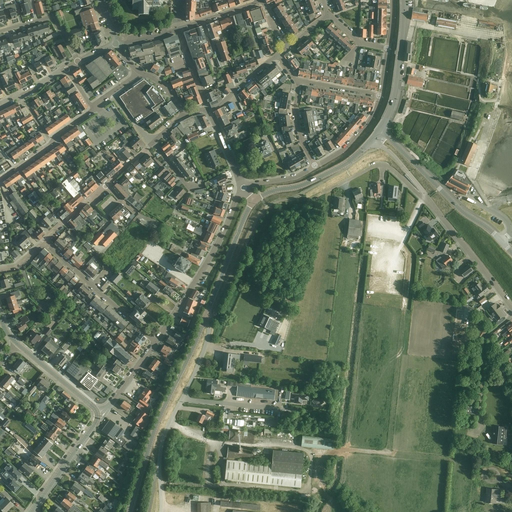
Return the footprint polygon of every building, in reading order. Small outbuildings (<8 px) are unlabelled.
[(24,16),(30,14),(29,10),(29,8),(32,7),(29,0),(26,0),(24,1),(25,4),(20,5),(24,16)] [(128,0),(128,2),(132,2),(132,4),(131,4),(131,5),(132,5),(132,9),(131,9),(131,10),(132,10),(132,11),(133,11),(133,10),(137,10),(138,10),(138,14),(137,14),(137,15),(138,15),(139,15),(147,15),(147,16),(148,16),(148,15),(149,15),(149,12),(152,12),(153,12),(153,11),(154,11),(154,7),(156,7),(156,5),(159,5),(159,6),(160,6),(160,5),(161,4),(162,5),(162,4),(162,3),(163,2),(164,2),(164,1),(163,1),(162,0),(128,0)] [(187,2),(186,12),(195,12),(195,9),(198,10),(202,9),(201,4),(204,4),(205,8),(206,8),(207,7),(210,7),(208,0),(198,3),(187,2)] [(222,11),(221,10),(218,0),(215,0),(216,1),(214,1),(215,4),(212,5),(215,13),(222,11)] [(218,0),(221,10),(228,8),(226,0),(225,0),(218,0)] [(306,11),(308,10),(316,7),(314,2),(303,6),(304,8),(305,8),(306,11)] [(276,14),(286,8),(289,6),(290,5),(289,3),(282,8),(280,5),(273,9),(276,14)] [(344,4),(337,7),(338,10),(336,11),(337,13),(346,10),(346,9),(350,8),(349,6),(345,7),(344,4)] [(80,14),(85,27),(85,29),(89,28),(89,27),(91,26),(92,31),(100,29),(93,9),(91,5),(74,11),(76,15),(80,14)] [(5,7),(5,8),(8,15),(10,14),(12,19),(17,18),(15,9),(12,10),(11,8),(9,8),(8,6),(5,7)] [(194,14),(195,12),(186,12),(186,20),(186,21),(189,21),(193,21),(193,20),(194,20),(194,19),(212,14),(210,7),(207,7),(206,8),(206,10),(196,13),(196,14),(194,14)] [(249,11),(255,27),(266,23),(264,17),(265,17),(265,16),(264,16),(261,7),(249,11)] [(315,13),(318,12),(316,7),(308,10),(309,12),(306,14),(307,16),(308,16),(310,21),(316,17),(315,13)] [(276,14),(279,18),(286,14),(284,12),(287,10),(286,8),(276,14)] [(426,22),(427,14),(419,13),(419,9),(413,8),(412,12),(411,20),(426,22)] [(249,11),(243,13),(245,20),(248,19),(251,27),(254,26),(249,11)] [(245,21),(243,21),(241,13),(235,15),(230,17),(232,26),(233,28),(239,27),(241,34),(248,32),(245,21)] [(279,18),(282,23),(292,16),(290,14),(288,16),(286,14),(279,18)] [(282,23),(285,27),(292,23),(292,22),(290,20),(293,18),(292,16),(282,23)] [(232,26),(230,17),(226,19),(225,20),(219,22),(222,29),(232,26)] [(457,22),(457,21),(437,18),(435,26),(455,29),(456,22),(457,22)] [(231,60),(218,21),(206,25),(211,40),(217,38),(218,40),(215,40),(223,62),(231,60)] [(292,23),(285,27),(288,31),(300,24),(298,22),(294,25),(292,22),(292,23)] [(296,29),(299,27),(303,24),(302,22),(300,24),(288,31),(291,36),(298,31),(296,29)] [(326,32),(329,34),(334,29),(331,27),(333,25),(331,23),(329,26),(324,30),(324,31),(322,33),(324,35),(326,32)] [(37,26),(32,28),(34,36),(37,35),(38,37),(40,36),(37,26)] [(197,37),(199,43),(201,49),(203,52),(204,57),(205,57),(206,58),(214,56),(213,52),(210,53),(202,27),(196,29),(198,37),(197,37)] [(80,28),(68,32),(71,40),(83,36),(80,28)] [(189,31),(193,42),(194,45),(199,43),(197,37),(195,29),(189,31)] [(328,39),(330,41),(339,31),(338,29),(336,31),(334,29),(329,34),(331,36),(328,39)] [(385,35),(385,29),(369,29),(368,38),(373,38),(373,31),(377,31),(377,35),(385,35)] [(360,30),(359,38),(361,38),(363,38),(364,38),(366,38),(368,38),(369,32),(367,32),(367,30),(360,30)] [(27,31),(22,33),(24,41),(27,40),(28,41),(29,42),(30,41),(30,39),(29,38),(27,31)] [(94,36),(96,41),(104,37),(101,31),(93,34),(93,33),(87,35),(89,38),(92,37),(92,36),(94,36)] [(193,42),(189,31),(185,32),(184,33),(184,34),(187,43),(190,42),(190,43),(193,42)] [(263,34),(261,31),(256,33),(257,36),(259,36),(262,47),(264,46),(265,48),(263,49),(266,54),(268,53),(269,55),(273,53),(270,46),(270,45),(267,36),(262,38),(261,35),(263,34)] [(339,31),(330,41),(331,42),(334,40),(336,42),(341,36),(339,34),(341,32),(339,31)] [(13,43),(11,44),(13,51),(13,52),(16,51),(15,49),(21,47),(20,46),(20,45),(19,43),(17,34),(11,36),(13,43)] [(171,37),(163,40),(170,59),(183,54),(177,36),(177,35),(176,36),(176,37),(175,37),(171,38),(171,37)] [(336,47),(337,48),(347,38),(346,37),(344,38),(341,36),(336,42),(339,44),(336,47)] [(94,49),(106,42),(104,37),(96,41),(97,43),(95,44),(95,45),(92,46),(94,49)] [(307,40),(305,42),(310,48),(312,46),(315,49),(316,48),(314,45),(307,37),(306,39),(307,40)] [(347,38),(337,48),(339,50),(342,47),(344,49),(349,43),(347,41),(349,40),(347,38)] [(7,52),(13,51),(11,44),(8,44),(6,40),(1,41),(3,50),(6,49),(7,52)] [(152,43),(154,53),(156,60),(162,59),(161,56),(165,56),(164,51),(165,51),(164,47),(163,47),(163,43),(161,44),(161,41),(152,43)] [(410,62),(411,52),(412,42),(406,41),(405,51),(405,54),(404,62),(410,62)] [(190,42),(187,43),(191,53),(201,49),(199,43),(194,45),(193,42),(190,43),(190,42)] [(307,50),(310,48),(305,42),(302,45),(301,43),(299,44),(308,55),(310,53),(307,50)] [(152,43),(146,44),(128,48),(131,59),(139,57),(140,64),(144,63),(144,65),(150,63),(151,63),(154,62),(152,54),(154,53),(152,43)] [(349,43),(344,49),(346,51),(344,54),(345,56),(348,53),(355,46),(353,44),(352,46),(349,43)] [(308,55),(299,44),(298,45),(299,47),(296,50),(301,55),(304,53),(306,56),(308,55)] [(64,51),(61,45),(56,48),(55,46),(52,48),(57,58),(59,57),(61,60),(66,57),(64,52),(64,51)] [(261,50),(255,52),(258,60),(263,58),(261,50)] [(93,76),(87,80),(87,81),(93,89),(92,89),(93,89),(101,84),(100,83),(112,73),(121,64),(120,61),(120,62),(115,57),(116,57),(115,56),(111,51),(108,53),(105,56),(104,55),(101,57),(101,56),(85,67),(93,76)] [(38,53),(40,57),(44,64),(46,63),(49,67),(54,64),(50,56),(47,58),(45,54),(42,55),(40,52),(38,53)] [(204,57),(203,52),(192,56),(194,61),(201,58),(204,57)] [(370,58),(369,62),(379,63),(380,58),(375,57),(376,53),(368,52),(367,58),(370,58)] [(42,65),(44,64),(40,57),(34,60),(37,64),(34,65),(39,73),(44,70),(42,65)] [(201,58),(194,61),(196,66),(203,63),(204,62),(207,61),(205,57),(204,57),(201,58)] [(299,64),(299,63),(295,59),(293,60),(288,63),(293,70),(299,67),(299,64)] [(300,69),(298,77),(304,78),(306,65),(307,63),(307,61),(305,60),(304,65),(303,70),(300,69)] [(154,64),(150,70),(155,74),(157,72),(160,74),(164,68),(161,65),(162,63),(160,62),(159,64),(157,63),(155,65),(154,64)] [(378,69),(379,63),(369,62),(369,65),(366,65),(365,71),(372,72),(373,68),(378,69)] [(128,71),(121,64),(112,73),(118,82),(127,76),(127,75),(128,71)] [(273,65),(269,69),(275,77),(282,71),(277,65),(275,67),(273,65)] [(311,79),(316,80),(319,67),(316,66),(315,72),(312,71),(311,79)] [(79,67),(71,72),(74,77),(77,75),(78,76),(79,75),(81,78),(84,76),(82,72),(79,67)] [(170,67),(164,69),(166,75),(172,73),(170,67)] [(235,69),(236,72),(232,73),(234,79),(238,78),(238,76),(242,74),(240,67),(235,69)] [(14,76),(10,68),(7,70),(9,73),(3,76),(1,73),(0,73),(0,79),(2,84),(1,84),(5,92),(17,87),(12,77),(14,76)] [(413,77),(413,75),(414,69),(410,68),(408,74),(409,74),(407,83),(422,87),(423,79),(413,77)] [(23,75),(26,82),(32,79),(27,69),(24,71),(23,69),(21,70),(23,75)] [(271,80),(275,77),(269,69),(265,72),(271,80)] [(26,82),(23,75),(20,76),(17,70),(14,72),(20,85),(26,82)] [(181,79),(191,75),(189,70),(182,73),(182,71),(176,74),(177,77),(178,77),(179,79),(181,79)] [(265,72),(261,76),(267,83),(271,80),(265,72)] [(208,76),(200,79),(203,87),(213,83),(211,78),(213,77),(212,74),(208,76)] [(379,75),(374,74),(374,76),(371,90),(377,91),(378,83),(375,83),(376,77),(378,78),(379,75)] [(62,83),(56,87),(58,90),(59,89),(63,86),(70,81),(67,77),(67,76),(66,76),(60,81),(62,83)] [(179,79),(171,82),(173,89),(174,89),(179,87),(180,87),(180,86),(184,85),(185,84),(193,81),(192,76),(181,80),(180,79),(179,79)] [(261,89),(267,83),(261,76),(257,79),(258,81),(256,83),(261,89)] [(80,85),(87,80),(85,77),(78,81),(80,85)] [(130,89),(130,90),(139,84),(140,82),(142,81),(144,80),(151,87),(152,86),(143,79),(142,79),(130,87),(130,88),(130,89)] [(144,119),(155,111),(161,107),(166,103),(164,100),(164,99),(165,98),(156,90),(153,88),(154,88),(153,87),(152,86),(151,87),(144,80),(142,81),(119,97),(124,104),(123,104),(125,106),(125,107),(127,109),(129,111),(128,111),(129,112),(129,113),(130,114),(132,116),(132,117),(134,119),(134,120),(136,122),(137,124),(139,122),(144,119)] [(70,81),(63,86),(65,88),(65,89),(69,95),(76,90),(70,81)] [(187,90),(196,86),(193,81),(185,84),(187,90)] [(249,85),(246,88),(251,94),(252,92),(255,96),(259,94),(255,90),(258,88),(253,82),(249,85)] [(495,94),(496,86),(487,84),(485,92),(495,94)] [(174,89),(179,97),(183,95),(182,94),(179,87),(174,89)] [(186,101),(199,96),(196,87),(188,90),(190,94),(191,94),(191,95),(189,96),(187,92),(182,94),(183,95),(184,97),(186,101)] [(309,103),(311,96),(312,88),(306,87),(306,89),(303,88),(302,96),(305,96),(305,95),(308,95),(308,96),(307,99),(306,99),(306,102),(309,103)] [(243,89),(238,93),(244,100),(246,98),(248,100),(250,99),(248,97),(249,97),(248,96),(249,96),(243,89)] [(278,92),(278,97),(281,98),(291,99),(292,94),(290,94),(290,91),(283,89),(282,89),(282,93),(278,92)] [(46,93),(51,100),(56,96),(53,92),(51,94),(49,91),(46,93)] [(73,101),(80,96),(78,93),(77,91),(70,96),(73,101)] [(212,107),(214,106),(222,99),(219,96),(221,95),(218,91),(216,93),(215,91),(205,94),(208,103),(210,103),(211,105),(212,107)] [(331,107),(327,106),(327,109),(331,110),(331,109),(333,110),(335,100),(336,92),(331,91),(329,99),(333,100),(333,101),(332,100),(331,107)] [(48,101),(51,100),(46,93),(43,95),(45,98),(43,99),(46,103),(45,104),(48,109),(52,107),(48,101)] [(77,104),(83,100),(80,96),(73,101),(75,103),(76,102),(77,104)] [(199,96),(186,101),(186,102),(187,107),(195,104),(196,106),(202,103),(199,96)] [(369,98),(360,97),(359,104),(363,105),(362,108),(367,108),(369,98)] [(46,111),(48,109),(45,104),(44,104),(41,100),(40,101),(38,99),(34,101),(31,103),(33,106),(31,107),(33,111),(32,111),(36,117),(37,117),(38,119),(42,116),(41,114),(39,115),(37,112),(36,112),(35,110),(39,108),(42,105),(46,111)] [(404,115),(409,101),(403,99),(398,113),(404,115)] [(83,100),(77,104),(79,106),(78,107),(79,109),(86,104),(83,100)] [(162,108),(161,107),(155,111),(157,115),(147,122),(149,126),(149,127),(151,130),(163,121),(160,118),(166,114),(169,118),(178,111),(171,101),(162,108)] [(18,103),(12,106),(16,113),(19,111),(20,113),(22,112),(25,118),(21,120),(23,125),(33,119),(30,114),(29,113),(30,113),(26,107),(21,110),(18,103)] [(289,110),(290,105),(280,103),(278,113),(286,113),(287,110),(289,110)] [(86,104),(79,109),(82,114),(86,111),(85,110),(88,107),(86,104)] [(12,106),(7,109),(10,115),(16,113),(12,106)] [(217,118),(222,127),(230,123),(229,122),(226,115),(225,114),(226,113),(223,107),(220,109),(214,112),(217,118)] [(302,113),(303,118),(313,116),(317,115),(316,109),(311,108),(304,109),(304,112),(302,113)] [(2,112),(5,118),(6,121),(12,118),(10,115),(7,109),(2,112)] [(62,113),(59,109),(56,111),(59,115),(65,124),(71,120),(67,114),(62,117),(62,116),(62,115),(61,113),(62,113)] [(59,120),(56,122),(60,127),(65,124),(59,115),(56,111),(54,112),(59,120)] [(352,121),(359,126),(366,118),(368,116),(363,111),(361,114),(360,112),(356,116),(352,121)] [(463,120),(464,114),(452,112),(451,117),(463,120)] [(278,113),(280,122),(289,121),(289,115),(287,116),(286,113),(278,113)] [(485,113),(481,124),(487,126),(491,115),(489,115),(485,113)] [(180,123),(180,124),(177,127),(180,131),(181,132),(184,135),(184,136),(186,134),(186,135),(190,142),(199,138),(196,132),(192,134),(188,126),(195,123),(197,127),(201,126),(203,129),(210,126),(206,116),(203,114),(192,116),(180,123)] [(48,122),(55,131),(60,127),(56,122),(52,125),(51,124),(52,123),(52,122),(47,116),(45,118),(48,122)] [(339,118),(348,126),(354,131),(359,126),(352,121),(350,124),(341,116),(339,118)] [(241,121),(239,118),(231,122),(231,123),(232,125),(224,128),(229,138),(234,136),(235,138),(234,138),(236,142),(246,137),(244,130),(238,133),(237,130),(236,131),(234,127),(239,125),(238,122),(241,121)] [(290,126),(289,121),(280,122),(281,131),(289,129),(288,127),(290,126)] [(49,135),(55,131),(48,122),(47,123),(48,126),(49,125),(50,126),(45,129),(49,135)] [(345,142),(350,137),(343,131),(341,134),(336,130),(335,131),(332,128),(335,126),(332,124),(329,127),(331,129),(339,136),(345,142)] [(343,131),(350,137),(354,131),(348,126),(347,126),(345,124),(341,129),(343,131)] [(76,127),(71,131),(79,141),(81,139),(78,136),(81,134),(76,127)] [(174,136),(180,131),(177,127),(171,132),(172,134),(174,136)] [(316,135),(315,127),(305,129),(306,134),(308,134),(309,137),(316,135)] [(289,132),(289,129),(281,131),(284,140),(293,137),(291,132),(289,132)] [(35,131),(32,133),(34,136),(39,142),(44,139),(39,132),(37,133),(35,131)] [(79,141),(71,131),(66,134),(71,141),(75,138),(76,139),(75,139),(75,140),(76,142),(78,141),(79,141)] [(330,136),(326,131),(323,132),(327,138),(325,138),(328,142),(325,144),(329,151),(334,148),(329,140),(332,138),(334,141),(330,136)] [(39,142),(34,136),(32,133),(30,135),(31,137),(29,139),(30,141),(34,146),(39,142)] [(68,143),(71,141),(66,134),(61,138),(66,144),(69,149),(71,147),(68,143)] [(164,151),(176,142),(178,141),(174,136),(172,134),(169,137),(173,142),(172,143),(169,145),(168,142),(161,147),(164,151)] [(330,136),(334,141),(340,147),(345,142),(339,136),(336,139),(332,134),(330,136)] [(123,142),(125,144),(129,149),(132,147),(135,150),(138,147),(140,145),(143,143),(137,137),(129,144),(125,139),(123,142)] [(284,140),(281,141),(283,146),(285,145),(286,148),(291,147),(294,146),(294,145),(293,143),(295,142),(293,137),(284,140)] [(314,149),(319,157),(325,154),(322,149),(323,149),(320,145),(323,143),(320,138),(317,140),(318,141),(315,142),(317,146),(318,145),(319,147),(314,149)] [(34,146),(30,141),(27,143),(26,142),(24,143),(29,149),(34,146)] [(180,145),(178,141),(176,142),(164,151),(168,157),(171,154),(173,156),(179,152),(177,149),(174,152),(172,150),(177,146),(178,146),(178,147),(180,145)] [(270,152),(271,152),(266,141),(256,146),(261,157),(262,156),(263,159),(271,155),(270,152)] [(477,145),(471,142),(470,145),(462,163),(468,166),(471,160),(477,147),(477,145)] [(24,153),(29,149),(24,143),(23,143),(24,145),(21,147),(24,153)] [(62,144),(57,147),(61,154),(66,150),(62,144)] [(129,149),(125,144),(122,146),(125,150),(119,156),(125,162),(131,156),(127,151),(129,149)] [(13,147),(19,156),(24,153),(21,147),(18,149),(16,146),(13,147)] [(8,151),(5,153),(6,156),(10,161),(13,158),(14,160),(19,156),(15,149),(13,147),(8,151)] [(61,154),(57,147),(52,151),(62,165),(64,163),(58,156),(61,154)] [(205,154),(212,169),(220,165),(215,156),(216,155),(214,150),(205,154)] [(59,166),(62,165),(52,151),(47,154),(51,160),(56,157),(60,162),(57,164),(59,166)] [(295,156),(300,165),(305,162),(304,161),(307,159),(303,152),(295,156)] [(51,160),(47,154),(42,158),(47,164),(51,160)] [(153,162),(159,168),(162,165),(155,157),(152,160),(147,154),(140,160),(146,168),(153,162)] [(176,160),(172,162),(174,164),(173,164),(175,167),(182,161),(184,160),(179,154),(174,157),(176,160)] [(291,159),(296,168),(300,165),(295,156),(291,159)] [(42,158),(37,161),(42,167),(47,164),(42,158)] [(112,159),(120,169),(123,166),(118,160),(115,162),(115,161),(115,160),(113,158),(112,159)] [(114,163),(111,166),(117,172),(120,169),(112,159),(111,160),(110,161),(112,163),(113,163),(114,163)] [(296,168),(291,159),(283,164),(287,170),(290,169),(291,171),(296,168)] [(37,171),(42,167),(37,161),(32,165),(37,171)] [(132,165),(138,171),(140,169),(140,170),(141,169),(144,173),(147,170),(142,165),(141,166),(137,161),(132,165)] [(178,169),(179,170),(185,166),(182,161),(175,167),(177,169),(178,169)] [(180,172),(182,175),(188,170),(190,168),(187,164),(185,166),(179,170),(180,172)] [(32,165),(27,168),(35,179),(37,178),(36,176),(34,173),(37,171),(32,165)] [(117,172),(111,166),(104,172),(109,179),(117,172)] [(132,166),(127,169),(133,176),(135,175),(140,180),(142,178),(138,173),(138,172),(132,166)] [(159,180),(162,177),(167,171),(163,166),(157,173),(159,176),(157,178),(159,180)] [(35,180),(35,179),(27,168),(22,172),(27,178),(31,174),(35,180)] [(129,180),(133,176),(127,169),(123,173),(129,180)] [(192,174),(188,170),(182,175),(184,178),(184,177),(185,179),(192,174)] [(452,177),(446,185),(447,185),(466,195),(471,186),(470,185),(471,183),(467,177),(465,174),(465,173),(458,170),(453,176),(452,177)] [(162,186),(171,175),(167,171),(162,177),(164,179),(160,183),(159,182),(154,188),(157,191),(159,189),(160,188),(162,186)] [(18,172),(13,176),(16,181),(18,180),(21,178),(19,174),(18,172)] [(108,179),(104,174),(104,175),(101,172),(98,174),(96,176),(99,179),(103,184),(108,179)] [(85,181),(85,182),(93,191),(98,187),(95,182),(96,181),(92,178),(93,177),(91,175),(85,181)] [(168,183),(170,185),(172,187),(175,183),(173,181),(175,179),(171,175),(162,186),(163,188),(164,188),(168,183)] [(214,188),(217,188),(225,186),(227,186),(225,182),(228,181),(225,175),(216,179),(218,183),(213,186),(214,188)] [(16,184),(18,183),(13,176),(8,179),(12,185),(15,182),(16,184)] [(124,177),(119,182),(126,189),(129,189),(128,189),(128,187),(131,185),(124,177)] [(9,186),(13,193),(14,193),(15,192),(16,191),(12,185),(8,179),(3,183),(7,188),(9,186)] [(70,182),(74,187),(78,192),(81,189),(77,185),(78,184),(74,179),(70,182)] [(74,188),(74,187),(70,182),(70,183),(67,180),(62,184),(74,198),(79,203),(84,199),(74,188)] [(87,197),(93,191),(85,182),(82,185),(85,188),(81,191),(87,197)] [(118,195),(126,189),(119,182),(120,183),(118,185),(117,183),(112,188),(118,195)] [(380,196),(384,196),(383,186),(380,186),(380,184),(373,184),(373,190),(372,190),(372,196),(375,196),(375,194),(380,193),(380,196)] [(225,186),(217,188),(218,192),(215,199),(228,203),(230,196),(226,195),(226,193),(225,186)] [(389,186),(388,197),(396,198),(396,195),(399,195),(399,191),(397,190),(397,187),(389,186)] [(179,200),(186,192),(180,187),(175,192),(172,190),(167,196),(172,200),(174,196),(179,200)] [(41,198),(45,195),(40,189),(36,192),(41,198)] [(129,189),(126,189),(118,195),(123,201),(130,194),(128,191),(128,189),(129,189)] [(360,189),(352,193),(356,200),(354,200),(356,203),(360,201),(361,204),(365,203),(360,191),(361,191),(360,189)] [(29,211),(15,192),(14,193),(13,193),(9,196),(13,201),(10,203),(15,211),(18,209),(22,215),(29,211)] [(33,205),(40,199),(36,194),(29,199),(33,205)] [(64,208),(70,214),(74,210),(68,203),(65,206),(64,205),(65,204),(62,201),(63,200),(61,198),(58,201),(64,208)] [(74,208),(79,203),(74,198),(69,203),(74,208)] [(338,213),(345,214),(345,207),(342,206),(343,199),(335,198),(334,209),(338,210),(338,213)] [(218,207),(218,208),(225,210),(227,204),(216,200),(215,203),(219,204),(218,208),(218,207)] [(88,204),(83,208),(93,219),(98,214),(95,210),(94,211),(88,204)] [(127,210),(121,204),(117,207),(124,216),(125,217),(129,213),(127,210)] [(223,217),(225,210),(218,208),(208,205),(207,207),(213,209),(213,210),(214,210),(213,214),(223,217)] [(123,217),(124,216),(117,207),(113,211),(120,219),(122,217),(123,217)] [(63,220),(70,214),(64,208),(58,214),(63,220)] [(97,224),(93,219),(83,208),(79,213),(84,219),(87,217),(92,222),(91,223),(94,226),(97,224)] [(38,217),(31,210),(28,213),(34,220),(38,217)] [(120,220),(120,219),(113,211),(109,215),(115,221),(117,219),(118,221),(120,220)] [(46,216),(45,217),(51,224),(52,223),(51,223),(55,220),(49,213),(46,216)] [(87,223),(78,213),(68,223),(74,230),(78,226),(77,225),(79,223),(79,222),(80,222),(82,224),(84,226),(85,225),(87,223)] [(212,222),(212,223),(219,225),(222,220),(214,216),(209,215),(208,214),(207,216),(213,219),(211,222),(212,222)] [(45,219),(41,223),(47,230),(52,226),(52,225),(46,218),(45,219)] [(358,240),(360,221),(349,220),(347,238),(358,240)] [(169,234),(170,232),(172,228),(172,226),(169,225),(163,222),(160,229),(165,231),(164,232),(169,234)] [(215,235),(219,225),(212,223),(210,222),(208,225),(210,226),(208,229),(201,226),(200,228),(201,229),(215,235)] [(100,242),(106,247),(117,235),(116,235),(119,230),(112,224),(106,231),(105,230),(101,234),(99,232),(93,239),(91,240),(91,241),(96,246),(100,242)] [(425,235),(430,241),(438,235),(434,229),(431,230),(430,229),(431,228),(428,224),(422,230),(424,233),(425,233),(426,235),(425,235)] [(32,227),(27,231),(33,237),(35,235),(40,240),(46,235),(41,228),(36,232),(32,227)] [(79,236),(86,231),(82,227),(79,229),(78,227),(74,230),(79,236)] [(158,231),(151,227),(149,231),(156,235),(158,231)] [(197,227),(194,232),(205,238),(204,240),(210,243),(215,235),(201,229),(200,228),(197,227)] [(23,237),(21,239),(27,246),(32,242),(28,238),(30,236),(25,230),(21,234),(23,237)] [(54,243),(58,247),(63,241),(59,238),(54,243)] [(446,253),(450,245),(444,243),(446,240),(442,238),(438,248),(441,250),(441,251),(446,253)] [(23,250),(27,246),(21,239),(19,241),(17,239),(13,243),(17,247),(20,245),(23,250)] [(65,239),(63,241),(58,247),(61,251),(68,243),(66,242),(66,241),(65,239)] [(191,244),(192,245),(194,246),(206,251),(209,245),(201,241),(199,245),(196,244),(196,243),(192,241),(191,244)] [(72,244),(68,248),(68,249),(66,247),(62,252),(64,254),(63,255),(68,259),(73,253),(69,250),(73,246),(74,246),(76,244),(74,242),(72,244)] [(192,251),(195,253),(203,256),(204,254),(206,251),(194,246),(185,242),(184,244),(193,249),(192,251)] [(172,245),(170,250),(198,265),(202,258),(192,252),(190,254),(172,245)] [(437,248),(430,245),(428,250),(434,253),(437,248)] [(16,249),(11,254),(15,259),(20,254),(16,249)] [(42,259),(48,253),(43,249),(36,256),(37,257),(34,259),(36,261),(40,257),(42,259)] [(0,252),(0,261),(2,261),(4,261),(3,257),(10,256),(9,251),(3,252),(0,252)] [(82,255),(80,253),(78,256),(79,257),(78,258),(74,255),(70,260),(78,268),(83,263),(79,259),(82,255)] [(40,268),(37,266),(36,268),(38,270),(41,272),(46,266),(53,258),(49,254),(44,259),(47,262),(44,265),(44,264),(40,268)] [(174,259),(172,262),(173,263),(172,265),(174,266),(174,267),(184,273),(191,263),(181,256),(177,262),(174,259)] [(446,266),(453,261),(449,256),(443,260),(441,257),(438,260),(444,268),(446,266)] [(54,271),(57,273),(57,272),(63,266),(59,262),(58,262),(54,258),(46,267),(53,272),(54,271)] [(89,266),(84,271),(92,278),(98,272),(95,270),(97,268),(92,263),(93,261),(91,259),(87,264),(89,266)] [(465,278),(474,271),(469,265),(460,272),(465,278)] [(62,277),(63,277),(69,270),(64,266),(59,272),(62,276),(62,277)] [(74,275),(69,270),(63,277),(68,281),(74,275)] [(60,275),(57,272),(57,273),(51,279),(54,281),(60,275)] [(116,273),(110,279),(110,280),(112,281),(116,285),(122,278),(116,273)] [(168,284),(175,288),(179,282),(175,280),(176,277),(168,273),(165,277),(170,280),(168,284)] [(75,276),(68,284),(72,287),(79,280),(75,276)] [(3,288),(13,285),(12,282),(9,283),(7,279),(0,281),(3,288)] [(110,280),(102,289),(105,292),(110,286),(108,285),(112,281),(110,280)] [(163,290),(170,296),(174,291),(167,285),(161,280),(159,283),(165,288),(163,290)] [(142,282),(140,284),(146,289),(147,287),(155,295),(160,290),(151,282),(147,286),(142,282)] [(479,283),(472,289),(476,294),(478,293),(480,296),(477,298),(478,300),(481,297),(483,295),(489,291),(485,286),(483,288),(479,283)] [(78,293),(81,295),(88,288),(83,284),(80,287),(77,285),(72,291),(77,295),(78,293)] [(92,292),(88,288),(81,295),(84,298),(82,300),(86,304),(91,298),(89,295),(92,292)] [(201,293),(200,292),(195,289),(192,296),(196,298),(198,299),(201,293)] [(6,298),(8,305),(16,302),(15,298),(17,298),(16,296),(20,295),(18,291),(10,293),(11,296),(6,298)] [(48,301),(53,296),(48,292),(43,297),(48,301)] [(142,294),(137,300),(136,302),(144,309),(150,301),(142,294)] [(478,300),(481,304),(487,299),(484,295),(481,297),(478,300)] [(90,303),(94,306),(100,300),(95,297),(90,303)] [(184,312),(192,315),(198,302),(190,299),(184,312)] [(19,308),(17,305),(17,304),(18,303),(18,304),(19,304),(22,303),(22,300),(16,302),(8,305),(10,311),(12,310),(13,313),(21,311),(20,308),(19,308)] [(104,304),(100,300),(94,306),(98,310),(104,304)] [(135,309),(135,310),(139,313),(138,314),(140,316),(140,315),(143,318),(146,314),(145,313),(145,312),(144,311),(144,312),(142,310),(140,309),(140,308),(139,307),(137,305),(138,304),(135,301),(133,300),(131,301),(131,302),(136,307),(135,309)] [(488,309),(492,313),(489,315),(493,319),(495,318),(497,321),(505,316),(501,310),(502,309),(499,305),(497,306),(495,303),(488,309)] [(100,316),(101,315),(103,312),(107,307),(104,304),(98,310),(100,312),(98,314),(100,316)] [(108,306),(107,307),(103,312),(101,315),(105,318),(112,310),(108,306)] [(109,321),(111,319),(116,313),(112,310),(105,318),(109,321)] [(134,311),(135,312),(131,316),(132,318),(133,319),(137,322),(136,322),(138,323),(140,324),(143,320),(142,319),(143,318),(140,315),(140,316),(138,314),(139,313),(135,310),(134,311)] [(457,310),(455,325),(462,325),(464,310),(457,310)] [(112,326),(115,323),(120,317),(116,313),(111,319),(113,321),(110,324),(112,326)] [(20,332),(27,327),(25,324),(29,321),(26,315),(20,319),(22,322),(16,326),(20,332)] [(271,331),(276,322),(271,320),(272,319),(263,315),(258,324),(267,328),(267,329),(271,331)] [(124,321),(120,317),(115,323),(116,325),(114,327),(116,329),(118,326),(119,327),(124,321)] [(180,323),(188,326),(190,320),(183,317),(180,323)] [(86,332),(94,324),(89,319),(81,328),(86,332)] [(128,324),(124,321),(119,327),(121,328),(119,330),(119,331),(120,333),(128,324)] [(505,336),(511,331),(511,323),(507,327),(509,330),(508,331),(507,331),(502,335),(504,337),(505,336)] [(136,337),(137,337),(144,343),(144,342),(145,343),(147,341),(146,340),(147,339),(140,334),(141,333),(138,330),(135,328),(131,332),(134,334),(136,331),(138,333),(137,335),(136,337)] [(478,335),(483,338),(487,331),(482,328),(478,335)] [(31,336),(28,339),(34,344),(37,341),(38,342),(43,336),(41,334),(39,336),(34,332),(32,331),(29,334),(31,336)] [(126,352),(123,350),(124,349),(123,349),(121,347),(120,347),(121,347),(120,346),(114,341),(114,340),(114,341),(113,340),(113,341),(110,338),(111,338),(110,338),(107,335),(102,332),(96,339),(100,343),(103,345),(103,346),(104,346),(106,348),(106,349),(107,349),(108,350),(108,351),(107,351),(112,355),(113,355),(114,355),(116,357),(117,358),(117,357),(119,359),(119,360),(120,360),(126,365),(126,364),(127,363),(128,363),(131,360),(130,360),(132,358),(132,357),(131,357),(129,355),(129,354),(129,355),(126,352),(127,352),(126,352)] [(170,336),(168,339),(168,338),(166,341),(167,341),(167,342),(173,346),(175,347),(177,344),(179,345),(181,341),(182,341),(183,338),(180,337),(181,334),(177,332),(174,336),(175,336),(174,338),(173,338),(170,336)] [(134,340),(141,346),(144,343),(137,337),(136,339),(132,336),(132,335),(129,333),(127,335),(134,340)] [(120,344),(125,339),(120,335),(115,340),(120,344)] [(51,356),(56,349),(48,343),(51,339),(48,337),(44,341),(47,344),(41,350),(47,354),(47,353),(51,356)] [(135,353),(141,346),(134,340),(131,344),(132,345),(129,349),(135,353)] [(164,345),(161,351),(165,353),(163,355),(167,357),(170,351),(174,353),(176,350),(173,348),(173,349),(169,347),(168,347),(164,345)] [(56,362),(61,366),(67,360),(64,357),(66,355),(63,353),(56,362)] [(223,368),(230,369),(232,358),(239,359),(240,355),(225,353),(223,368)] [(156,358),(152,363),(162,370),(164,368),(161,366),(162,364),(160,362),(161,362),(156,358)] [(25,363),(20,359),(15,365),(14,364),(11,368),(17,373),(19,371),(20,372),(27,365),(26,364),(25,363)] [(171,362),(166,359),(164,362),(173,368),(176,364),(172,361),(171,362)] [(106,368),(95,360),(94,360),(94,361),(94,363),(99,366),(94,373),(99,377),(106,368)] [(112,367),(104,361),(102,363),(110,369),(111,368),(118,374),(121,370),(122,371),(125,367),(120,363),(121,363),(117,360),(112,367)] [(91,374),(80,366),(74,362),(67,371),(84,385),(83,386),(90,392),(94,386),(94,385),(98,379),(91,374)] [(155,373),(157,370),(161,372),(162,370),(152,363),(149,367),(154,371),(153,371),(155,373)] [(81,364),(80,366),(91,374),(93,372),(85,366),(84,366),(81,364)] [(147,370),(143,375),(149,379),(151,377),(154,379),(156,380),(158,378),(157,377),(158,375),(153,372),(151,374),(147,370)] [(8,374),(4,379),(10,384),(14,379),(8,374)] [(6,389),(10,384),(4,379),(0,384),(6,389)] [(37,386),(45,392),(50,385),(46,382),(45,382),(42,380),(37,386)] [(224,392),(225,388),(220,388),(220,386),(217,385),(217,381),(207,380),(207,386),(207,393),(214,394),(214,391),(224,392)] [(160,394),(162,389),(163,386),(159,384),(157,387),(155,392),(160,394)] [(274,400),(275,390),(237,386),(236,396),(274,400)] [(146,388),(139,397),(141,398),(138,402),(146,408),(149,405),(146,403),(153,393),(146,388)] [(67,398),(64,402),(68,405),(66,408),(73,413),(78,406),(71,401),(69,400),(71,397),(64,391),(62,394),(67,398)] [(291,394),(290,402),(302,403),(303,395),(291,394)] [(318,395),(312,401),(314,406),(320,406),(324,402),(318,395)] [(132,411),(134,408),(131,406),(131,405),(124,400),(120,406),(127,411),(129,408),(132,411)] [(41,401),(36,407),(41,412),(46,405),(41,401)] [(150,411),(139,403),(136,406),(139,408),(137,411),(139,413),(142,410),(150,416),(152,413),(150,411)] [(465,404),(465,412),(464,412),(463,416),(474,417),(474,413),(475,413),(475,405),(465,404)] [(68,413),(60,407),(56,413),(60,416),(67,421),(71,416),(67,414),(68,413)] [(35,416),(39,411),(36,408),(31,414),(34,416),(35,415),(35,416)] [(10,418),(14,412),(10,409),(6,415),(10,418)] [(149,417),(150,416),(142,410),(139,413),(133,421),(143,429),(150,421),(149,420),(150,418),(149,417)] [(213,418),(214,415),(207,411),(206,414),(205,416),(199,414),(196,421),(201,424),(203,421),(206,423),(208,418),(209,416),(213,418)] [(53,413),(51,415),(56,419),(57,418),(59,419),(55,423),(62,428),(64,428),(65,426),(64,425),(66,423),(62,420),(63,420),(58,416),(53,413)] [(6,418),(1,425),(4,428),(10,421),(6,418)] [(53,427),(51,430),(57,435),(61,430),(48,420),(47,420),(46,422),(53,427)] [(102,431),(113,439),(112,439),(121,445),(125,440),(120,436),(125,431),(110,420),(102,431)] [(25,426),(34,433),(37,430),(28,423),(25,426)] [(58,435),(57,435),(51,430),(43,424),(41,427),(47,433),(45,435),(54,441),(58,435)] [(222,431),(229,432),(228,441),(253,443),(255,429),(245,428),(245,430),(244,430),(244,427),(230,426),(223,426),(222,427),(209,425),(207,425),(207,429),(222,431)] [(136,426),(130,434),(132,435),(131,436),(134,438),(134,437),(135,437),(141,429),(136,426)] [(492,444),(503,445),(504,432),(507,432),(507,427),(495,426),(494,435),(493,434),(492,444)] [(302,436),(301,446),(333,450),(334,439),(302,436)] [(41,441),(39,444),(47,451),(48,450),(53,444),(48,440),(45,437),(41,441)] [(102,445),(109,450),(115,442),(107,437),(102,445)] [(125,441),(121,446),(127,450),(131,446),(125,441)] [(42,457),(47,451),(37,442),(39,444),(34,451),(42,457)] [(98,453),(97,455),(109,464),(111,461),(105,457),(107,455),(104,453),(107,450),(101,446),(98,450),(99,451),(98,453)] [(304,454),(273,450),(270,450),(270,453),(272,453),(272,459),(270,459),(270,458),(267,458),(252,456),(252,452),(256,452),(256,449),(228,446),(227,458),(227,460),(225,480),(300,488),(304,454)] [(6,450),(13,456),(16,453),(9,447),(6,450)] [(29,462),(35,467),(39,462),(40,460),(34,455),(31,454),(28,450),(25,453),(29,456),(30,457),(28,461),(29,462)] [(95,455),(92,459),(100,464),(105,468),(108,465),(95,455)] [(100,464),(92,459),(90,462),(100,470),(102,466),(99,464),(100,464)] [(33,470),(27,465),(25,463),(18,470),(22,473),(27,477),(33,470)] [(87,466),(83,471),(90,477),(91,477),(93,476),(95,474),(99,477),(103,480),(105,478),(105,477),(101,474),(97,471),(98,469),(96,468),(90,464),(88,467),(87,466)] [(5,484),(8,486),(8,487),(9,488),(10,488),(14,492),(15,491),(16,491),(17,490),(17,489),(19,487),(15,482),(17,480),(17,479),(19,478),(19,477),(21,475),(21,476),(21,475),(13,468),(13,469),(10,473),(9,472),(11,474),(6,479),(8,480),(8,481),(5,484)] [(98,469),(97,471),(101,474),(105,477),(107,475),(98,469)] [(92,485),(93,483),(94,481),(82,473),(78,479),(86,484),(87,482),(92,485)] [(92,497),(94,494),(86,488),(85,489),(76,482),(71,488),(78,493),(80,489),(83,492),(84,491),(92,497)] [(501,490),(497,490),(488,489),(487,494),(488,494),(487,502),(496,503),(496,499),(500,500),(501,490)] [(0,495),(5,500),(0,505),(0,508),(3,511),(6,511),(10,508),(10,507),(13,504),(9,501),(12,498),(3,490),(0,493),(0,495)] [(66,496),(73,502),(75,499),(81,504),(82,504),(83,502),(84,501),(77,496),(76,497),(69,491),(68,494),(67,494),(66,495),(66,496)] [(61,503),(61,504),(71,511),(72,511),(74,510),(76,511),(79,511),(81,511),(65,498),(63,500),(62,501),(61,502),(61,503)] [(260,505),(220,501),(220,506),(260,510),(260,505)] [(197,511),(210,511),(210,503),(197,503),(197,511)]
